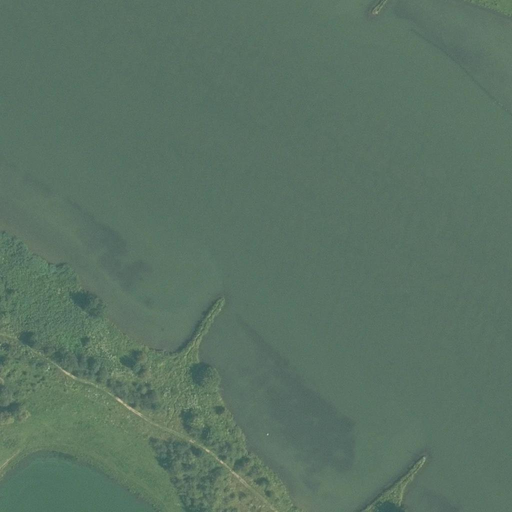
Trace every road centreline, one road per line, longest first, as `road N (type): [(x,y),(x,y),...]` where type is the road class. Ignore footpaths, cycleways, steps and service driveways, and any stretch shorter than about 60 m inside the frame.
road 1 (track): [(0,333),(209,452),(277,511)]
road 2 (track): [(0,471),(33,434),(69,418),(134,411)]
